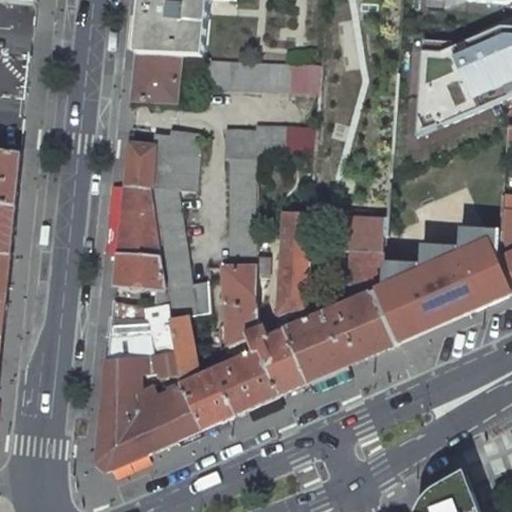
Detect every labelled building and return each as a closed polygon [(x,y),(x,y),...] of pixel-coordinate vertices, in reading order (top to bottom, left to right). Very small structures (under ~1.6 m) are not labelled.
[(183,59),(205,60),(211,0),(210,0),(145,0),(140,57),(183,59)] [(444,55),(424,53),(416,142),(511,95),(511,28),(503,28),(444,55)] [(178,104),(183,59),(140,57),(135,102),(178,104)] [(323,65),(205,60),(202,90),(321,96),(323,65)] [(257,153),(316,154),(318,130),(257,128),(256,133),(227,132),(226,152),(257,153)] [(155,149),(200,151),(201,136),(172,133),(171,138),(156,136),(155,149)] [(155,149),(131,146),(127,186),(152,189),(153,187),(155,149)] [(179,190),(196,192),(200,151),(155,149),(153,187),(179,190)] [(236,417),(281,397),(262,352),(256,355),(249,339),(260,334),(260,309),(259,309),(259,279),(259,270),(257,270),(257,257),(257,244),(257,153),(226,152),(226,160),(231,160),(231,231),(233,231),(233,270),(224,270),(229,347),(236,364),(228,367),(216,372),(236,417)] [(21,156),(0,154),(0,206),(16,207),(21,156)] [(152,189),(127,186),(119,255),(162,259),(152,189)] [(179,190),(153,187),(152,189),(162,259),(167,290),(171,320),(171,321),(176,354),(182,388),(204,432),(236,417),(216,372),(199,380),(199,369),(189,317),(196,316),(199,333),(212,331),(209,283),(190,286),(186,257),(188,256),(179,190)] [(0,255),(11,256),(16,207),(0,206),(0,255)] [(284,235),(311,237),(312,216),(301,215),(286,214),(284,235)] [(370,218),(344,216),(342,250),(352,250),(367,251),(370,218)] [(317,238),(311,237),(309,261),(306,309),(305,324),(288,331),(287,332),(310,384),(397,346),(374,294),(384,289),(386,265),(388,234),(389,219),(370,218),(367,251),(352,250),(350,282),(354,303),(323,316),(316,294),(315,276),(317,238)] [(374,294),(397,346),(511,295),(511,284),(501,260),(503,233),(465,231),(463,250),(435,248),(434,268),(423,267),(386,265),(384,289),(374,294)] [(282,259),(309,261),(311,237),(284,235),(284,243),(282,259)] [(424,248),(423,267),(434,268),(435,248),(424,248)] [(511,254),(501,260),(511,284),(511,254)] [(0,255),(0,341),(2,342),(11,256),(0,255)] [(162,259),(119,255),(117,285),(156,289),(156,309),(149,310),(140,305),(115,302),(109,362),(157,358),(176,354),(171,321),(171,320),(167,290),(162,259)] [(271,258),(257,257),(257,270),(259,270),(259,279),(271,279),(271,258)] [(262,352),(281,397),(310,384),(287,332),(288,331),(289,313),(306,309),(309,261),(282,259),(278,315),(280,315),(282,322),(285,333),(275,338),(270,340),(266,332),(260,334),(249,339),(256,355),(262,352)] [(282,322),(270,327),(275,338),(285,333),(282,322)] [(221,352),(228,367),(236,364),(229,347),(221,352)] [(107,473),(204,432),(182,388),(176,354),(157,358),(109,362),(107,362),(98,465),(107,473)] [(480,511),(466,474),(437,491),(429,497),(421,508),(419,511),(480,511)]
